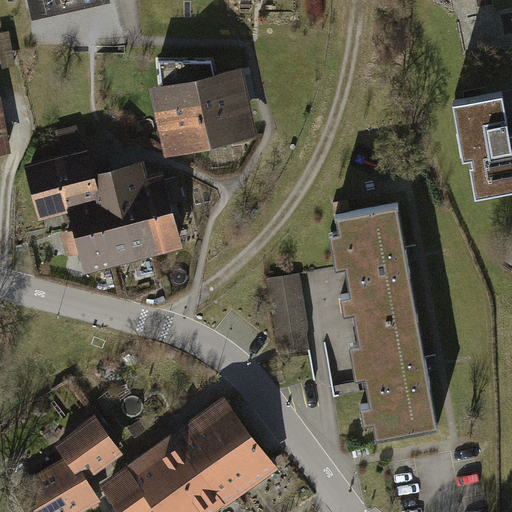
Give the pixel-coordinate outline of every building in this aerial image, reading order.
[(243,63),(149,84),(164,154),(258,133),(243,63)] [(0,150),(11,149),(0,92),(0,150)] [(504,94),(455,102),(465,159),(473,157),(475,166),(472,166),(478,197),(511,191),(511,132),(511,133),(504,94)] [(67,208),(83,270),(156,251),(131,158),(94,167),(88,143),(82,144),(77,124),(55,129),(60,151),(23,160),(38,216),(67,208)] [(131,158),(156,251),(183,244),(171,200),(184,196),(178,173),(166,176),(164,166),(148,170),(144,154),(131,158)] [(357,313),(360,328),(420,318),(400,205),(339,216),(343,234),(332,235),(338,269),(349,267),(354,296),(343,298),(346,315),(357,313)] [(299,273),(266,279),(280,354),(313,349),(299,273)] [(440,429),(420,318),(360,328),(363,346),(353,347),(358,380),(368,378),(373,406),(363,408),(366,426),(376,424),(379,440),(440,429)] [(224,392),(184,420),(238,495),(278,466),(224,392)] [(55,442),(64,455),(11,486),(27,511),(78,511),(101,499),(87,476),(123,450),(95,411),(55,442)] [(184,420),(149,446),(196,511),(210,511),(221,504),(223,506),(238,495),(184,420)] [(159,511),(196,511),(149,446),(99,481),(120,511),(143,511),(154,504),(159,511)]
